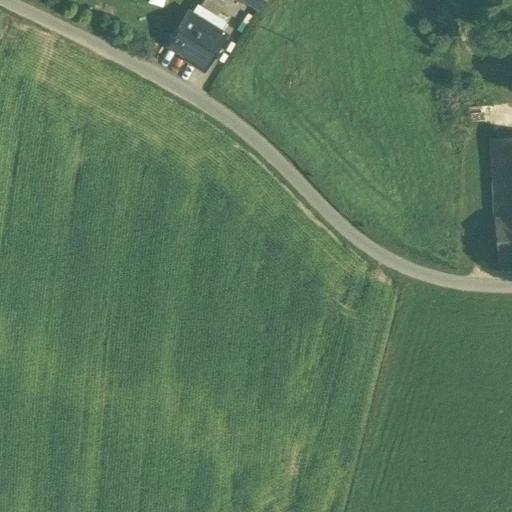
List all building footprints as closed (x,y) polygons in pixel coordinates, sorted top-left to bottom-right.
[(202,0),(198,8),(219,21),(229,7),(218,0),(202,0)] [(246,0),(261,9),(266,0),(246,0)] [(244,34),(254,12),(245,8),(235,29),(244,34)] [(225,41),(188,18),(168,51),(189,64),(186,69),(203,78),(225,41)] [(511,136),(489,138),(495,217),(511,216),(511,136)] [(511,216),(495,217),(473,218),(471,260),(511,259),(511,216)]
